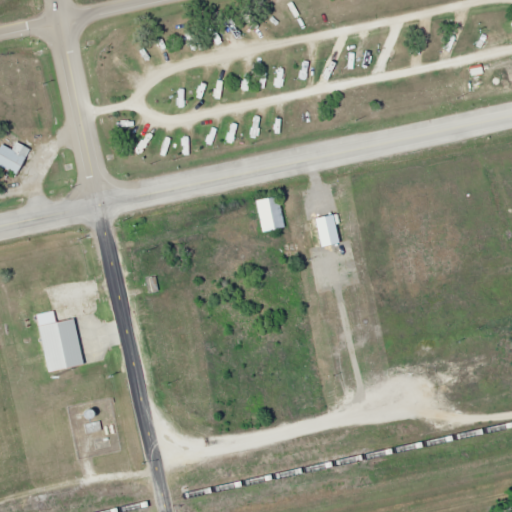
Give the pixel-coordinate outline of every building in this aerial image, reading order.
[(32,147),(18,141),(15,148),(4,143),(0,152),(0,164),(21,174),(32,147)] [(287,228),(282,195),(258,199),(264,232),(287,228)] [(41,325),(52,372),(102,360),(106,347),(119,343),(114,320),(101,323),(92,313),(41,325)] [(86,420),(88,420),(89,419),(90,418),(91,417),(91,415),(91,414),(90,412),(89,411),(87,411),(86,411),(84,411),(83,412),(82,413),(82,415),(82,416),(82,417),(83,419),(84,420),(86,420)] [(103,428),(99,418),(84,424),(88,434),(103,428)]
